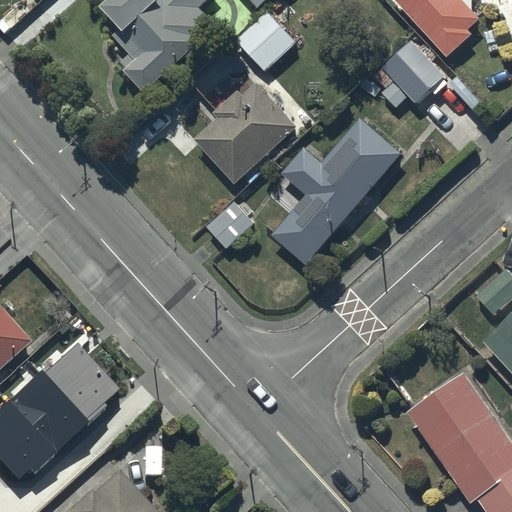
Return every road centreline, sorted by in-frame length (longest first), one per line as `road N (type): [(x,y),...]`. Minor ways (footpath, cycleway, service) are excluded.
road 1 (secondary): [(0,116),(270,407)]
road 2 (residential): [(270,407),(511,189)]
road 3 (secondary): [(270,407),(363,511)]
